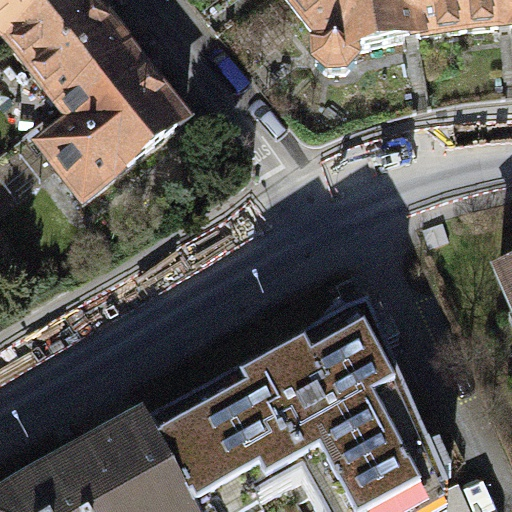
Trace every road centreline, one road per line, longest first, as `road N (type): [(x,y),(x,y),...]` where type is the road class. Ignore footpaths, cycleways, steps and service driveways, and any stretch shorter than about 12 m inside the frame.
road 1 (secondary): [(0,396),(314,213)]
road 2 (residential): [(314,213),(150,0)]
road 3 (secondary): [(314,213),(395,177),(511,155)]
